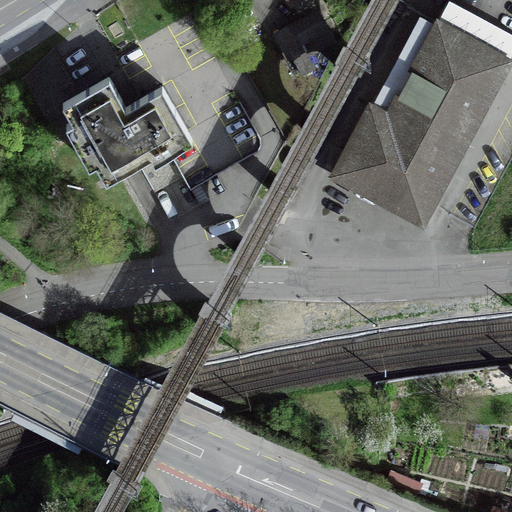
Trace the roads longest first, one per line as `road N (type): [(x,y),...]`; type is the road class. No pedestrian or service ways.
road 1 (residential): [(511,276),(151,285),(32,311),(0,326)]
road 2 (primary): [(222,466),(0,358)]
road 3 (primary): [(335,511),(222,466)]
